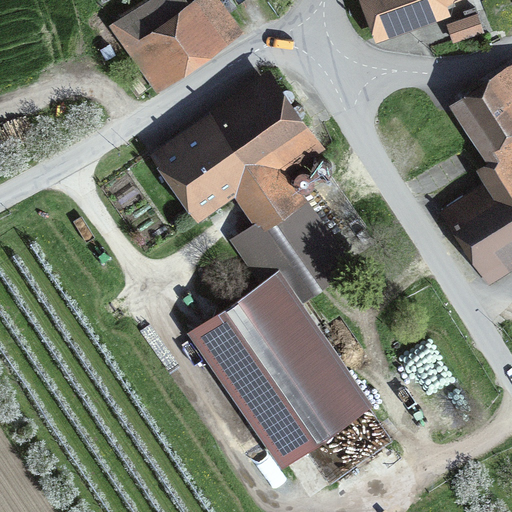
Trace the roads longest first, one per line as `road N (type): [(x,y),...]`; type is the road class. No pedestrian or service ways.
road 1 (unclassified): [(0,192),(268,45),(315,37)]
road 2 (unclassified): [(346,78),(373,155),(511,375)]
road 3 (residential): [(346,78),(454,69),(511,48)]
